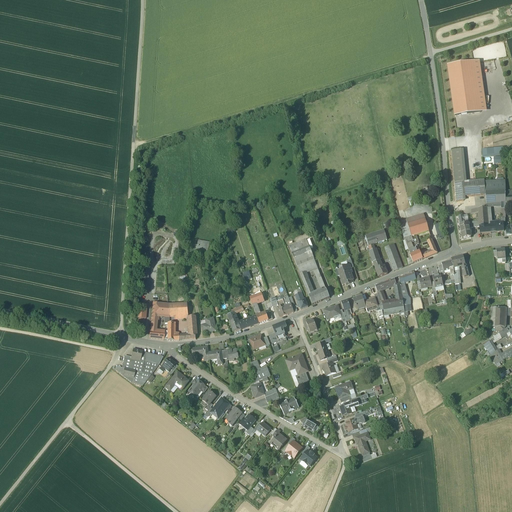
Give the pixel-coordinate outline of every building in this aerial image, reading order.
[(449,67),(455,116),(485,113),(479,63),(449,67)] [(482,151),(483,159),(504,156),(503,149),(482,151)] [(452,151),(455,183),(464,182),(466,182),(463,150),(452,151)] [(466,182),(464,182),(466,197),(486,195),(485,192),(484,182),(484,181),(466,182)] [(505,181),(484,182),(485,192),(505,192),(505,181)] [(464,182),(455,183),(457,202),(464,201),(465,197),(466,197),(464,182)] [(505,192),(485,192),(486,195),(486,205),(502,204),(506,204),(505,192)] [(487,209),(472,210),(472,215),(478,214),(479,221),(479,227),(480,235),(491,234),(490,226),(489,226),(487,209)] [(424,216),(406,221),(408,226),(426,221),(424,216)] [(501,223),(494,224),(495,226),(490,226),(491,234),(504,232),(504,228),(505,228),(505,220),(501,220),(501,223)] [(426,221),(408,226),(411,237),(429,232),(426,221)] [(465,225),(460,226),(462,239),(471,238),(469,224),(465,225)] [(384,232),(366,238),(368,246),(372,245),(387,240),(384,232)] [(429,232),(411,237),(413,243),(414,246),(427,242),(432,240),(431,239),(429,232)] [(411,237),(404,240),(407,245),(413,243),(411,237)] [(432,240),(427,242),(431,251),(425,254),(427,258),(437,254),(432,240)] [(307,241),(289,248),(292,254),(309,247),(307,241)] [(414,246),(413,243),(407,245),(411,255),(417,252),(414,246)] [(398,255),(394,245),(389,246),(393,257),(398,255)] [(393,257),(389,246),(385,248),(392,266),(396,263),(393,257)] [(309,247),(292,254),(297,267),(314,260),(309,247)] [(370,252),(373,263),(379,261),(376,250),(374,251),(370,252)] [(505,250),(497,251),(497,257),(498,260),(502,260),(506,259),(505,250)] [(411,255),(410,256),(411,258),(413,264),(423,260),(421,255),(420,251),(417,252),(411,255)] [(398,255),(393,257),(396,263),(398,270),(402,268),(398,255)] [(463,256),(451,259),(452,261),(453,268),(457,267),(462,266),(465,265),(463,256)] [(322,280),(314,260),(297,267),(309,297),(313,295),(307,279),(308,278),(307,273),(313,271),(318,282),(322,280)] [(379,261),(373,263),(376,269),(382,267),(379,261)] [(452,261),(442,264),(442,265),(444,271),(450,269),(453,268),(452,261)] [(348,267),(346,267),(342,268),(343,270),(339,271),(338,271),(340,276),(343,286),(347,285),(347,284),(353,281),(351,274),(352,274),(351,269),(350,266),(348,267)] [(376,269),(375,270),(379,278),(387,274),(384,266),(382,267),(376,269)] [(451,281),(446,281),(446,283),(445,283),(445,285),(455,283),(455,280),(454,271),(450,272),(451,281)] [(149,272),(140,274),(139,293),(147,294),(149,272)] [(441,275),(433,277),(434,284),(435,288),(443,286),(441,276),(441,275)] [(406,276),(399,278),(400,284),(404,283),(407,281),(406,276)] [(420,280),(419,280),(420,282),(421,288),(427,287),(427,288),(432,287),(431,285),(430,278),(420,280)] [(394,280),(387,282),(389,288),(394,286),(396,285),(394,280)] [(384,284),(375,287),(380,297),(383,295),(381,291),(382,291),(386,289),(384,284)] [(400,284),(396,285),(394,286),(396,297),(397,297),(398,300),(402,299),(402,297),(401,290),(400,284)] [(313,295),(309,297),(312,305),(322,301),(318,293),(313,295)] [(302,294),(296,296),(298,303),(305,300),(304,296),(303,297),(302,294)] [(382,304),(378,294),(374,296),(375,298),(378,308),(380,307),(382,306),(382,304)] [(261,295),(250,299),(252,306),(257,304),(264,302),(261,295)] [(402,297),(402,299),(404,307),(405,313),(412,312),(411,299),(408,296),(402,297)] [(362,297),(358,298),(358,299),(353,300),(354,302),(356,308),(353,308),(355,312),(366,308),(364,303),(362,297)] [(375,298),(371,299),(372,300),(364,303),(366,308),(367,311),(378,308),(375,298)] [(386,302),(382,303),(383,310),(404,307),(402,299),(398,300),(386,302)] [(305,300),(298,303),(299,305),(298,306),(298,307),(300,307),(301,310),(308,308),(305,300)] [(348,301),(342,303),(345,312),(351,310),(351,309),(349,303),(348,301)] [(158,305),(154,304),(151,332),(156,333),(157,321),(158,321),(158,317),(161,317),(164,319),(165,319),(165,329),(167,329),(167,327),(167,324),(169,324),(169,321),(169,319),(168,306),(158,305)] [(147,305),(139,305),(138,319),(146,319),(147,305)] [(187,305),(168,306),(169,318),(188,316),(187,305)] [(337,307),(324,311),(327,320),(340,316),(339,312),(337,307)] [(404,307),(383,310),(382,310),(383,316),(400,313),(405,313),(404,307)] [(292,308),(290,309),(285,311),(284,308),(278,311),(280,318),(294,313),(292,308)] [(505,309),(496,308),(495,327),(504,328),(505,309)] [(260,316),(257,317),(257,318),(259,325),(273,320),(270,313),(260,316)] [(233,314),(228,316),(230,323),(237,321),(234,314),(233,314)] [(196,317),(188,318),(189,336),(182,336),(182,341),(196,340),(196,335),(197,335),(196,317)] [(202,333),(211,331),(209,317),(204,318),(205,324),(201,324),(202,333)] [(146,319),(138,319),(137,328),(143,328),(143,325),(145,325),(146,319)] [(313,320),(306,322),(307,325),(309,330),(310,332),(313,331),(314,332),(317,330),(313,320)] [(237,321),(230,323),(234,333),(241,331),(238,324),(237,321)] [(249,321),(242,323),(244,329),(251,327),(249,321)] [(284,323),(273,328),(275,334),(277,338),(278,342),(286,339),(283,330),(286,329),(284,323)] [(178,336),(174,337),(174,327),(167,327),(167,329),(167,341),(174,341),(179,341),(178,336)] [(501,333),(499,334),(501,338),(507,335),(508,338),(511,337),(511,339),(511,338),(511,337),(509,333),(507,329),(501,333)] [(151,332),(150,339),(164,340),(164,334),(156,333),(151,332)] [(275,334),(269,336),(272,344),(278,342),(277,338),(275,334)] [(262,336),(250,341),(253,350),(265,346),(265,345),(263,339),(262,336)] [(494,348),(491,342),(484,346),(490,356),(497,352),(497,351),(494,348)] [(321,345),(316,347),(318,354),(328,351),(325,344),(321,345)] [(208,348),(191,350),(192,357),(204,356),(205,361),(209,361),(208,353),(208,348)] [(511,349),(503,356),(505,360),(511,355),(511,349)] [(229,352),(228,352),(230,361),(238,360),(236,350),(229,352)] [(503,356),(499,350),(497,351),(497,352),(490,356),(496,365),(505,360),(503,356)] [(143,353),(133,351),(131,358),(130,361),(133,361),(140,363),(143,353)] [(328,351),(318,354),(321,361),(326,359),(330,358),(328,351)] [(221,352),(208,353),(209,361),(218,360),(218,365),(223,365),(222,360),(221,352)] [(163,358),(143,353),(140,363),(133,361),(130,371),(141,373),(144,361),(159,365),(163,358)] [(302,355),(286,361),(289,370),(295,368),(298,376),(306,373),(308,372),(302,355)] [(133,379),(123,376),(124,369),(127,357),(125,356),(122,369),(120,368),(118,373),(132,384),(133,379)] [(127,357),(124,369),(130,371),(133,361),(130,361),(131,358),(127,357)] [(175,365),(168,359),(161,367),(161,368),(160,370),(163,372),(165,370),(169,373),(175,365)] [(130,371),(124,369),(123,376),(133,379),(132,384),(142,387),(159,365),(144,361),(141,373),(130,371)] [(329,365),(323,367),(326,377),(336,374),(333,364),(329,365)] [(175,365),(169,373),(167,375),(170,377),(178,367),(175,365)] [(259,365),(252,368),(253,374),(267,368),(267,367),(260,369),(259,365)] [(267,368),(253,374),(255,383),(271,377),(267,368)] [(500,379),(510,374),(508,370),(499,375),(500,379)] [(177,373),(165,388),(169,392),(174,385),(182,391),(189,382),(177,373)] [(298,376),(296,377),(300,388),(309,383),(306,373),(298,376)] [(194,386),(189,392),(189,393),(196,398),(202,392),(205,387),(198,382),(198,381),(194,386)] [(351,383),(335,388),(339,400),(340,400),(349,396),(347,391),(353,389),(351,383)] [(260,384),(251,387),(255,399),(260,397),(260,396),(264,395),(264,394),(260,384)] [(216,397),(209,392),(202,401),(208,406),(209,406),(210,404),(216,397)] [(294,399),(280,406),(284,415),(299,408),(294,399)] [(229,405),(223,400),(220,404),(219,403),(213,410),(210,413),(211,413),(218,419),(226,409),(229,405)] [(349,404),(339,408),(342,417),(352,414),(349,404)] [(208,412),(204,416),(207,418),(211,413),(210,413),(213,410),(210,408),(208,412)] [(241,415),(234,409),(229,416),(230,416),(227,420),(230,423),(229,425),(232,427),(238,420),(242,414),(241,415)] [(249,416),(246,419),(247,419),(245,422),(241,426),(247,431),(250,427),(256,421),(252,418),(251,418),(249,416)] [(357,420),(345,423),(349,433),(358,430),(357,425),(365,422),(364,418),(362,418),(357,420)] [(306,421),(303,426),(302,427),(307,430),(313,434),(317,427),(306,421)] [(271,430),(263,423),(262,425),(257,430),(262,434),(265,437),(271,430)] [(250,427),(247,431),(246,433),(249,436),(254,430),(250,427)] [(275,438),(270,444),(271,445),(272,443),(274,445),(273,447),(279,451),(287,441),(279,434),(278,436),(276,438),(275,438)] [(368,434),(355,439),(356,442),(357,442),(362,456),(362,457),(369,454),(368,450),(367,451),(363,442),(370,439),(368,434)] [(291,446),(286,452),(294,459),(302,449),(294,443),(294,442),(291,446)] [(307,451),(300,461),(309,468),(317,458),(307,451)] [(369,454),(362,457),(362,456),(361,457),(364,463),(372,460),(369,454)] [(246,459),(239,467),(241,468),(242,469),(248,461),(246,459)]
